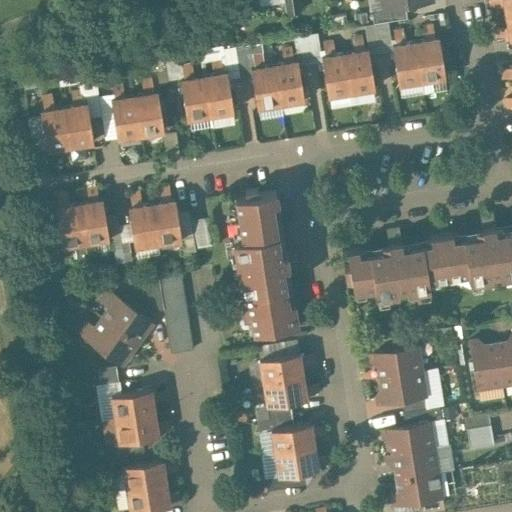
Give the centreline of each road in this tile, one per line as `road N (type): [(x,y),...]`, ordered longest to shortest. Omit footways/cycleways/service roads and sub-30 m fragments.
road 1 (residential): [(193,370),(213,507),(355,486)]
road 2 (residential): [(311,225),(355,486)]
road 3 (residential): [(480,116),(491,194),(311,225)]
road 4 (residential): [(47,178),(299,147)]
road 5 (residential): [(299,147),(480,116)]
